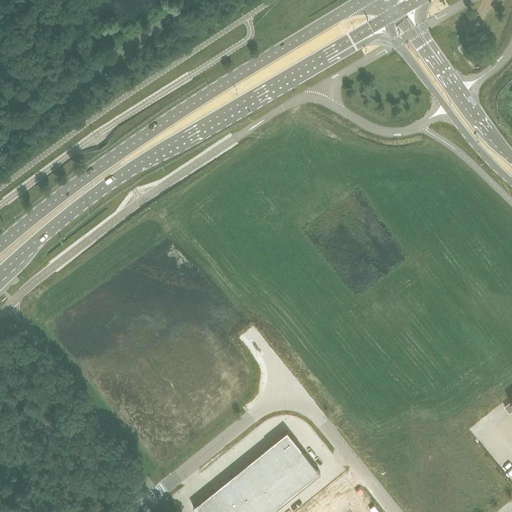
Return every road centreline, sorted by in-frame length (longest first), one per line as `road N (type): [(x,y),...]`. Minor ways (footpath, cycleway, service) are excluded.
road 1 (primary): [(0,275),(128,170),(383,20)]
road 2 (primary): [(363,0),(206,96),(0,245)]
road 3 (unclassified): [(134,511),(262,408),(282,401),(307,407),(391,511)]
road 4 (unclassified): [(298,98),(395,134),(446,108)]
